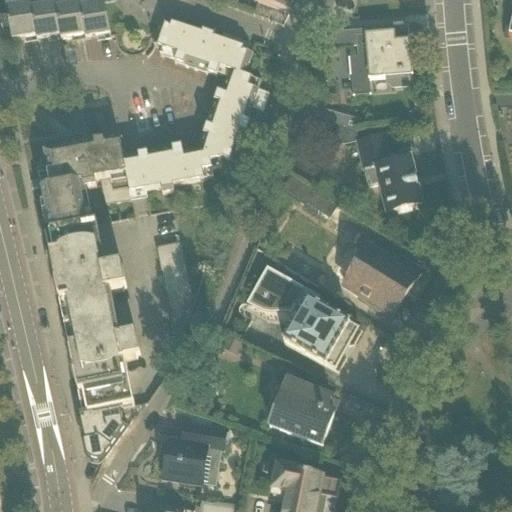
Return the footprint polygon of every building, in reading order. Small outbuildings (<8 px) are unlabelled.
[(29,0),(4,0),(13,43),(37,38),(38,38),(32,11),(29,0)] [(80,0),(64,0),(66,8),(57,10),(62,38),(61,38),(62,42),(85,37),(87,37),(81,9),(82,9),(80,0)] [(112,40),(104,0),(80,0),(82,9),(81,9),(87,37),(85,37),(86,41),(110,36),(111,40),(112,40)] [(284,29),(291,12),(296,0),(255,0),(255,3),(259,4),(254,18),(284,29)] [(38,38),(37,38),(37,42),(61,38),(62,38),(57,10),(56,10),(56,5),(32,11),(38,38)] [(41,181),(43,190),(46,205),(42,206),(46,225),(50,225),(52,237),(88,230),(79,186),(83,185),(84,191),(97,189),(96,183),(101,182),(106,208),(133,202),(131,196),(138,195),(162,190),(163,196),(175,194),(174,188),(205,182),(215,179),(213,171),(211,162),(222,160),(235,163),(245,134),(251,136),(255,124),(249,122),(259,92),(262,83),(245,78),(253,56),(244,53),(245,49),(214,39),(216,33),(205,29),(202,35),(172,25),(171,28),(162,25),(155,48),(178,56),(175,65),(218,79),(219,77),(230,80),(225,97),(219,95),(200,152),(184,155),(183,149),(131,159),(124,161),(120,141),(46,156),(50,179),(41,181)] [(330,35),(325,52),(356,49),(357,59),(349,60),(352,99),(371,97),(369,83),(385,81),(385,74),(413,71),(411,43),(410,42),(408,25),(383,27),(383,36),(369,37),(368,32),(330,35)] [(302,119),(333,129),(343,132),(347,118),(306,106),(302,119)] [(302,119),(298,133),(329,142),(333,129),(302,119)] [(385,138),(365,143),(358,145),(370,191),(380,189),(387,216),(423,208),(412,161),(392,166),(385,138)] [(354,220),(348,216),(291,181),(284,193),(347,231),(354,220)] [(66,328),(117,319),(112,296),(123,294),(127,289),(124,274),(119,271),(107,273),(98,228),(88,230),(52,237),(53,243),(52,253),(52,260),(66,328)] [(395,321),(403,309),(418,284),(422,287),(426,280),(405,266),(402,271),(371,251),(374,247),(368,243),(367,243),(360,239),(354,248),(350,246),(331,277),(348,287),(345,291),(395,321)] [(191,319),(199,294),(192,295),(182,245),(157,250),(176,343),(179,343),(193,320),(191,319)] [(318,287),(327,275),(296,252),(287,264),(318,287)] [(271,278),(252,313),(273,325),(287,326),(294,331),(285,347),(327,370),(327,369),(339,376),(347,361),(345,356),(349,349),(354,348),(362,333),(351,327),(317,308),(319,304),(291,288),(294,284),(277,275),(275,279),(271,278)] [(80,404),(79,415),(80,420),(120,413),(134,411),(133,410),(135,410),(126,364),(137,361),(141,356),(138,342),(133,338),(121,341),(117,319),(66,328),(80,398),(80,404)] [(229,339),(223,351),(237,358),(243,346),(229,339)] [(328,413),(332,401),(288,384),(271,430),(323,450),(336,416),(328,413)] [(88,461),(105,464),(128,432),(124,430),(120,413),(80,420),(88,461)] [(170,445),(165,482),(202,488),(207,451),(223,454),(226,435),(186,429),(184,441),(186,441),(185,447),(170,445)] [(316,511),(319,499),(338,502),(342,484),(315,479),(317,472),(295,468),(294,473),(278,470),(273,499),(287,501),(284,511),(316,511)]
